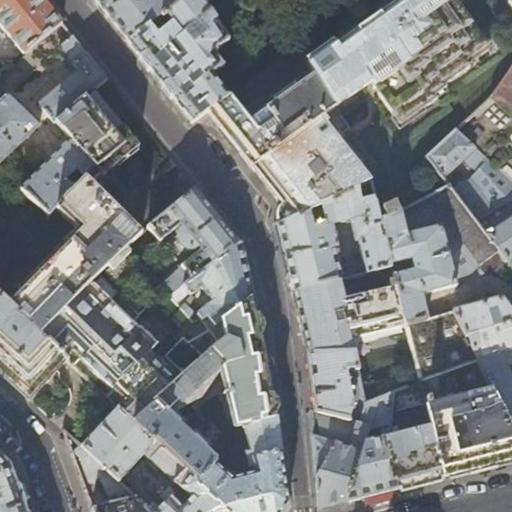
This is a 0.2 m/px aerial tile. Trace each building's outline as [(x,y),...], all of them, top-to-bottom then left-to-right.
[(0,0),(0,23),(25,55),(61,26),(43,2),(40,0),(0,0)] [(182,0),(92,0),(104,14),(127,44),(182,0)] [(216,51),(228,43),(227,42),(196,0),(182,0),(127,44),(159,83),(191,123),(206,112),(227,97),(212,77),(222,68),(215,58),(216,51)] [(485,47),(452,0),(397,0),(333,45),(331,42),(304,60),(313,76),(334,108),(368,83),(397,123),(434,98),(432,95),(443,87),(441,85),(466,67),(464,62),(485,47)] [(511,0),(503,0),(511,11),(511,0)] [(54,124),(55,123),(92,92),(106,80),(88,59),(71,37),(59,48),(64,55),(61,58),(70,70),(74,67),(79,72),(39,107),(54,124)] [(511,70),(510,69),(489,99),(507,115),(511,108),(511,70)] [(248,122),(227,97),(206,112),(207,113),(232,145),(251,169),(324,116),(334,108),(313,76),(248,122)] [(92,92),(55,123),(68,138),(93,167),(100,175),(101,177),(138,148),(115,121),(92,92)] [(7,95),(0,102),(0,163),(39,126),(7,95)] [(511,119),(507,115),(489,99),(454,133),(484,161),(488,165),(511,187),(511,119)] [(367,184),(323,124),(327,121),(324,116),(251,169),(271,194),(292,219),(367,184)] [(475,170),(484,161),(454,133),(426,159),(442,180),(464,159),(475,170)] [(83,177),(93,167),(68,138),(21,190),(48,216),(52,210),(76,185),(71,179),(74,177),(70,174),(74,170),(83,177)] [(511,187),(488,165),(470,188),(461,186),(451,192),(511,272),(511,260),(511,259),(511,258),(511,187)] [(88,185),(100,175),(93,167),(83,177),(76,185),(52,210),(56,214),(59,210),(80,231),(8,308),(38,337),(90,282),(95,277),(124,252),(139,239),(143,236),(123,217),(126,213),(112,201),(99,189),(96,192),(88,185)] [(356,198),(370,195),(367,184),(292,219),(275,227),(276,228),(284,259),(292,293),(336,280),(339,280),(331,246),(333,245),(328,224),(347,219),(351,237),(354,237),(363,272),(387,264),(376,222),(372,205),(359,208),(356,198)] [(511,272),(451,192),(447,186),(432,196),(376,222),(387,264),(390,277),(415,382),(475,363),(511,350),(511,312),(500,299),(475,306),(473,298),(465,300),(467,308),(425,320),(419,296),(453,287),(481,265),(506,279),(511,275),(511,272)] [(143,236),(139,239),(150,251),(158,244),(159,245),(178,229),(180,231),(176,236),(175,242),(176,246),(178,250),(181,252),(184,254),(190,254),(196,252),(197,254),(180,269),(182,271),(175,278),(183,288),(239,245),(215,216),(194,190),(143,236)] [(246,275),(239,246),(239,245),(183,288),(169,299),(202,335),(252,298),(246,275)] [(153,294),(120,263),(128,256),(124,252),(95,277),(90,282),(38,337),(58,356),(68,345),(80,356),(77,360),(108,391),(112,387),(123,398),(114,408),(118,412),(131,424),(154,403),(177,381),(148,354),(156,345),(131,321),(149,302),(155,308),(166,297),(159,289),(153,294)] [(341,300),(336,280),(292,293),(302,333),(307,355),(349,355),(352,372),(359,405),(388,394),(415,383),(415,382),(390,277),(386,278),(388,286),(341,300)] [(259,327),(252,298),(202,335),(213,347),(177,381),(154,403),(131,424),(153,446),(154,445),(155,446),(197,485),(214,468),(216,462),(192,439),(199,432),(201,425),(196,418),(188,422),(181,429),(170,419),(220,373),(229,419),(225,420),(227,431),(237,429),(275,419),(272,397),(259,327)] [(0,374),(28,400),(65,362),(58,356),(38,337),(8,308),(0,300),(0,374)] [(511,350),(475,363),(511,438),(511,381),(505,367),(511,364),(511,350)] [(352,372),(349,355),(307,355),(311,388),(315,413),(337,420),(340,421),(345,422),(349,408),(342,374),(344,372),(348,371),(349,372),(352,372)] [(511,438),(475,363),(415,382),(415,383),(443,478),(481,469),(511,461),(511,438)] [(443,478),(415,383),(388,394),(384,438),(380,440),(396,491),(420,484),(443,478)] [(384,438),(388,394),(359,405),(354,425),(364,428),(363,432),(367,433),(369,441),(361,443),(348,503),(370,498),(383,494),(396,491),(380,440),(384,438)] [(153,446),(131,424),(118,412),(82,450),(118,485),(151,450),(157,456),(147,468),(155,475),(158,472),(173,485),(191,500),(186,505),(171,491),(162,500),(166,504),(157,511),(225,511),(197,485),(155,446),(154,445),(153,446)] [(331,444),(337,420),(315,413),(310,412),(314,466),(317,511),(333,507),(348,503),(361,443),(363,432),(364,428),(354,425),(351,424),(344,449),(331,444)] [(281,464),(275,419),(237,429),(234,440),(242,480),(240,481),(224,473),(221,475),(214,468),(197,485),(225,511),(282,511),(287,505),(281,464)] [(126,493),(118,485),(82,450),(80,448),(74,455),(83,462),(80,465),(88,485),(98,479),(108,499),(126,493)] [(10,465),(0,455),(0,511),(27,511),(10,465)] [(146,511),(134,500),(90,510),(90,511),(146,511)]
